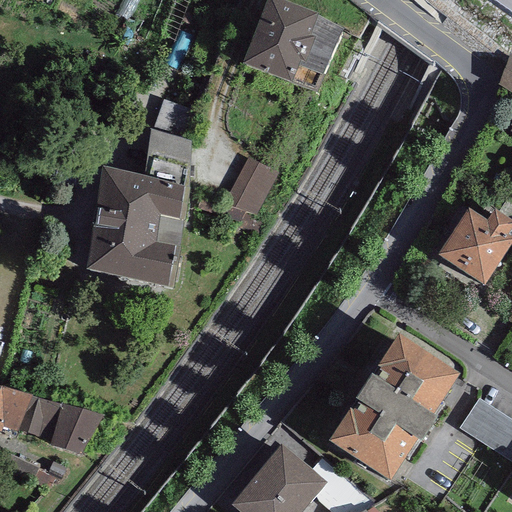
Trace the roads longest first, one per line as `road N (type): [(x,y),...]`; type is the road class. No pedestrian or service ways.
road 1 (residential): [(372,297),(477,113),(482,83),(466,61),(380,0)]
road 2 (residential): [(193,511),(372,297)]
road 3 (residential): [(511,386),(372,297)]
